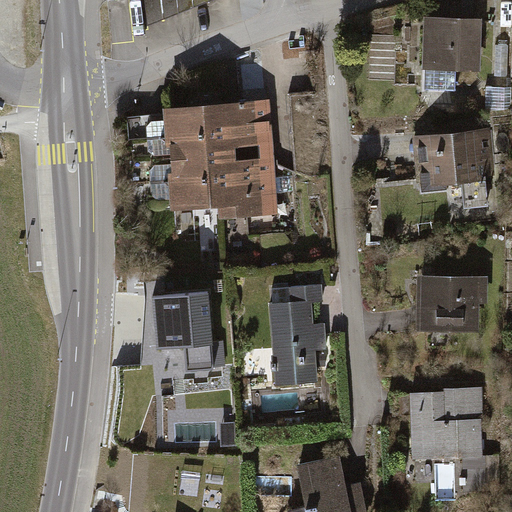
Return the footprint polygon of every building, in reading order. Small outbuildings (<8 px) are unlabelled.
[(145,0),(147,20),(164,19),(163,14),(161,0),(145,0)] [(161,0),(163,14),(179,13),(179,8),(177,0),(161,0)] [(177,0),(179,8),(194,7),(193,2),(193,0),(177,0)] [(479,20),(427,18),(425,89),(455,90),(455,84),(468,84),(477,76),(479,20)] [(507,76),(508,45),(496,45),(495,75),(507,76)] [(511,87),(486,89),(486,111),(511,109),(511,87)] [(314,91),(288,93),(294,172),(320,185),(314,91)] [(270,140),(267,99),(239,101),(242,142),(270,140)] [(231,132),(230,109),(127,116),(129,139),(231,132)] [(490,131),(414,137),(418,182),(421,182),(422,190),(446,188),(446,179),(462,178),(465,207),(487,205),(484,176),(493,175),(490,131)] [(233,154),(231,132),(129,139),(130,161),(233,154)] [(234,162),(233,154),(130,161),(132,183),(235,176),(234,162)] [(236,199),(237,212),(275,210),(274,192),(293,191),(292,175),(272,176),(271,160),(234,162),(235,176),(236,199)] [(236,199),(235,176),(132,183),(133,206),(146,206),(145,200),(175,198),(176,203),(236,199)] [(475,277),(438,277),(437,285),(421,285),(421,327),(475,328),(475,277)] [(321,284),(276,287),(277,302),(272,302),(276,362),(275,362),(277,383),(316,381),(314,349),(325,348),(324,331),(313,332),(311,301),(322,301),(321,284)] [(208,292),(153,296),(154,309),(149,310),(153,364),(185,362),(186,370),(214,367),(214,366),(224,365),(222,340),(212,341),(208,292)] [(446,391),(412,392),(414,439),(434,439),(435,456),(462,455),(463,477),(460,477),(460,483),(463,483),(463,491),(482,490),(480,420),(482,420),(481,388),(454,389),(454,400),(446,400),(446,391)] [(234,435),(223,435),(223,445),(234,445),(234,435)] [(339,457),(306,464),(309,482),(303,484),(308,507),(289,511),(365,511),(359,484),(345,486),(339,457)]
